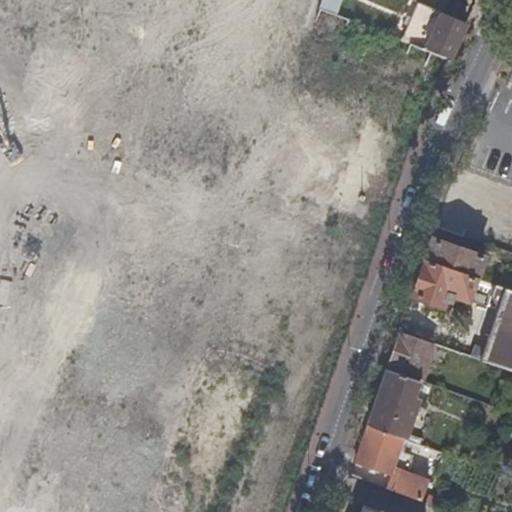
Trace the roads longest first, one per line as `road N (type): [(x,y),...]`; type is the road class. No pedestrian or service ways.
road 1 (residential): [(315,511),(449,133),(508,0)]
road 2 (residential): [(130,511),(0,479)]
